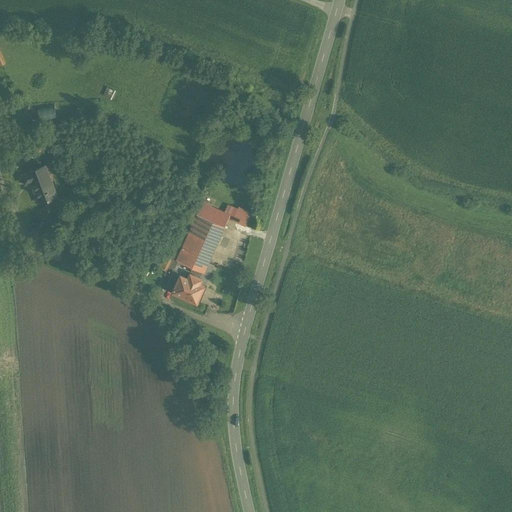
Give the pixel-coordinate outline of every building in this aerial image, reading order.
[(38,127),(23,134),(26,142),(31,140),(35,151),(46,146),(38,127)] [(56,194),(44,165),(28,171),(22,174),(25,182),(32,180),(40,201),(41,201),(50,198),(49,197),(56,194)] [(56,194),(49,197),(50,198),(41,201),(45,209),(40,218),(48,222),(59,202),(56,194)] [(229,215),(201,203),(197,213),(224,226),(229,215)] [(197,213),(176,259),(204,272),(224,226),(197,213)] [(172,269),(164,287),(173,291),(174,290),(173,290),(180,274),(181,274),(182,273),(172,269)] [(190,272),(188,277),(181,274),(180,274),(173,290),(174,290),(196,300),(203,284),(199,282),(201,277),(190,272)]
